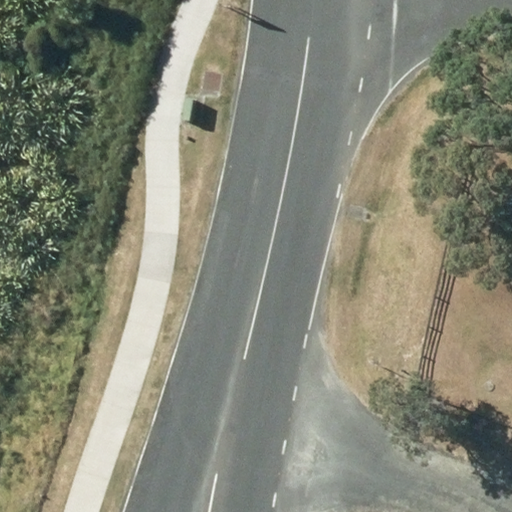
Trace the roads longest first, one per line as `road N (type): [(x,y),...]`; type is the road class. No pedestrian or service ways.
road 1 (residential): [(230,406),(312,0)]
road 2 (residential): [(511,503),(230,406)]
